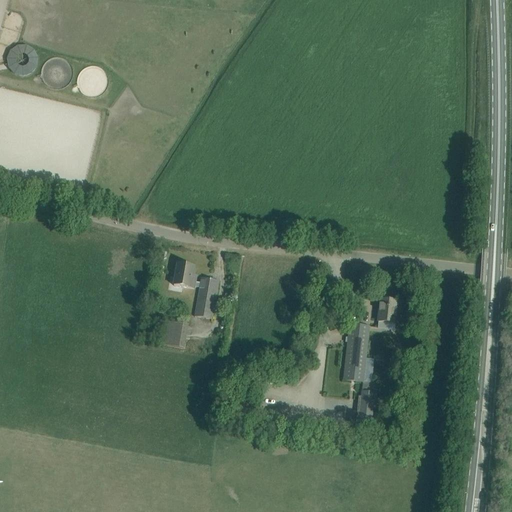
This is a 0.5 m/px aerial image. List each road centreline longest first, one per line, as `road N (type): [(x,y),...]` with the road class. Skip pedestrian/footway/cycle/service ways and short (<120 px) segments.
road 1 (unclassified): [(511,276),(156,233),(0,196)]
road 2 (primary): [(475,511),(494,251),(496,0)]
